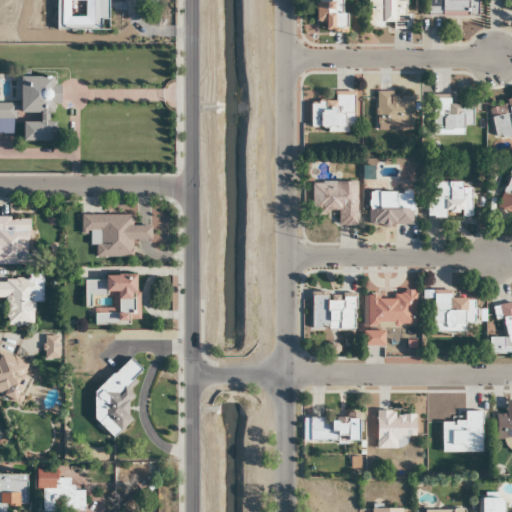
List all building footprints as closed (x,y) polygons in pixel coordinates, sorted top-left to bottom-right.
[(54,0),(55,31),(107,31),(107,0),(54,0)] [(343,30),(344,0),(326,0),(327,3),(316,2),(314,29),(343,30)] [(410,14),(405,14),(404,0),(366,0),(366,29),(410,28),(410,14)] [(425,0),(425,16),(477,17),(477,0),(425,0)] [(18,104),(0,103),(0,119),(14,120),(14,113),(37,113),(37,123),(21,123),(21,142),(53,142),(54,123),(48,123),(48,114),(52,114),(52,105),(59,105),(59,86),(51,86),(51,77),(18,77),(18,104)] [(353,92),(333,92),(333,102),(309,102),(309,129),(353,129),(353,92)] [(412,130),(412,92),(375,92),(375,130),(412,130)] [(449,95),(431,95),(431,135),(462,135),(462,126),(472,126),(472,105),(449,105),(449,95)] [(337,226),(356,226),(355,182),(311,183),(311,213),(337,212),(337,226)] [(461,183),(431,182),(430,203),(426,203),(426,216),(469,217),(469,188),(461,188),(461,183)] [(367,226),(411,225),(411,191),(367,192),(367,226)] [(131,216),(80,216),(80,234),(89,234),(89,247),(94,247),(94,258),(131,259),(131,241),(149,241),(149,227),(131,227),(131,216)] [(0,265),(27,265),(26,218),(0,217),(0,265)] [(135,276),(82,279),(83,309),(92,309),(93,327),(129,325),(129,321),(137,321),(135,276)] [(31,327),(32,304),(41,304),(41,279),(0,278),(0,299),(5,299),(5,327),(31,327)] [(451,292),(431,291),(431,330),(464,331),(465,324),(473,324),(473,300),(450,299),(451,292)] [(366,326),(414,326),(413,294),(366,295),(366,326)] [(355,331),(355,295),(310,295),(310,331),(355,331)] [(362,347),(382,347),(382,331),(362,331),(362,347)] [(25,368),(0,352),(0,394),(15,403),(28,381),(21,376),(25,368)] [(132,419),(121,408),(133,398),(126,390),(135,383),(131,379),(140,371),(129,359),(91,395),(97,401),(87,410),(113,437),(132,419)] [(374,450),(404,450),(404,437),(413,437),(413,412),(374,412),(374,450)] [(464,422),(440,423),(440,453),(481,452),(480,412),(463,412),(464,422)] [(308,444),(357,444),(357,419),(308,419),(308,444)] [(42,489),(42,511),(50,511),(81,511),(82,489),(69,489),(69,478),(56,478),(56,469),(35,469),(34,489),(42,489)] [(0,511),(4,511),(5,507),(25,507),(25,474),(0,473),(0,511)] [(502,511),(503,497),(478,497),(477,511),(502,511)]
